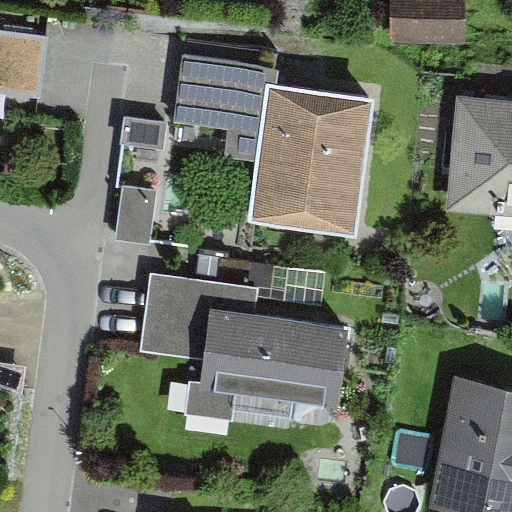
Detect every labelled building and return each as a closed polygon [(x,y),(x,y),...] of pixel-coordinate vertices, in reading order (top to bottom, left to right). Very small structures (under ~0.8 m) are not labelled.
[(467,0),(391,0),(392,37),(468,36),(467,0)] [(0,88),(42,94),(49,31),(0,25),(0,88)] [(257,155),(267,73),(269,61),(184,50),(176,117),(230,124),(227,151),(257,155)] [(377,87),(267,73),(257,155),(250,214),(359,228),(377,87)] [(511,93),(459,89),(449,206),(511,211),(511,93)] [(126,189),(126,245),(158,245),(158,189),(126,189)] [(259,289),(150,276),(143,344),(142,353),(193,359),(187,412),(231,418),(235,396),(330,407),(340,325),(256,314),(259,289)] [(511,511),(511,379),(456,369),(431,499),(501,511),(511,511)]
